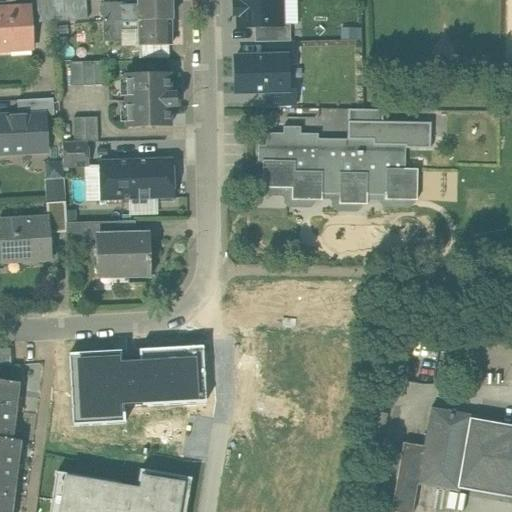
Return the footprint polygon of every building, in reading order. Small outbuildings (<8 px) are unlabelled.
[(85,0),(37,0),(39,23),(87,20),(85,0)] [(170,0),(137,0),(138,10),(123,10),(123,3),(104,3),(104,21),(171,20),(170,0)] [(280,0),(236,0),(237,3),(233,3),(234,15),(237,15),(238,27),(282,26),(280,0)] [(29,8),(0,9),(0,49),(32,48),(29,8)] [(171,20),(104,21),(104,41),(124,41),(123,29),(138,29),(139,44),(171,43),(171,20)] [(287,56),(235,57),(235,77),(238,76),(239,93),(288,92),(288,91),(287,56)] [(82,62),(70,62),(71,86),(82,86),(82,62)] [(94,62),(82,62),(82,86),(94,86),(94,62)] [(106,86),(106,62),(94,62),(94,86),(106,86)] [(169,74),(125,75),(126,127),(170,126),(169,107),(176,107),(175,94),(169,94),(169,74)] [(53,98),(17,100),(18,116),(44,115),(44,116),(54,115),(53,98)] [(18,116),(0,117),(0,153),(46,151),(44,116),(44,115),(18,116)] [(97,117),(85,118),(86,141),(88,142),(97,141),(97,117)] [(85,118),(73,118),(74,142),(86,141),(85,118)] [(372,141),(318,140),(318,135),(300,134),(300,128),(283,127),(283,134),(265,133),(265,146),(257,146),(257,163),(263,164),(262,188),(291,189),(291,201),(321,202),(321,195),(339,195),(338,205),(366,206),(367,196),(384,197),(384,201),(416,202),(417,171),(405,171),(405,147),(372,146),(372,141)] [(74,142),(62,143),(62,167),(88,166),(88,142),(86,141),(74,142)] [(172,159),(98,161),(99,200),(173,198),(172,159)] [(65,202),(46,203),(47,219),(48,219),(49,233),(67,232),(66,223),(65,202)] [(47,219),(0,221),(0,253),(0,258),(30,256),(34,259),(47,259),(50,255),(49,233),(48,219),(47,219)] [(122,221),(66,223),(67,232),(67,240),(96,239),(96,238),(121,238),(121,233),(122,233),(122,221)] [(121,233),(121,238),(96,238),(96,239),(97,244),(97,278),(151,277),(150,237),(137,238),(136,233),(122,233),(121,233)] [(122,349),(71,352),(76,424),(126,421),(125,404),(208,399),(205,345),(141,348),(142,368),(123,369),(122,349)] [(17,383),(0,380),(0,409),(13,411),(17,383)] [(472,416),(430,408),(423,447),(417,484),(458,492),(458,489),(470,419),(472,416)] [(13,411),(0,409),(0,437),(10,439),(13,411)] [(511,426),(470,419),(458,489),(511,498),(511,426)] [(10,439),(0,437),(0,466),(14,468),(18,440),(10,439)] [(423,447),(402,443),(390,511),(411,511),(417,484),(423,447)] [(14,468),(0,466),(0,494),(11,496),(14,468)] [(66,474),(59,511),(178,511),(185,477),(140,470),(137,491),(118,488),(119,483),(66,474)] [(8,511),(11,496),(0,494),(0,511),(8,511)]
